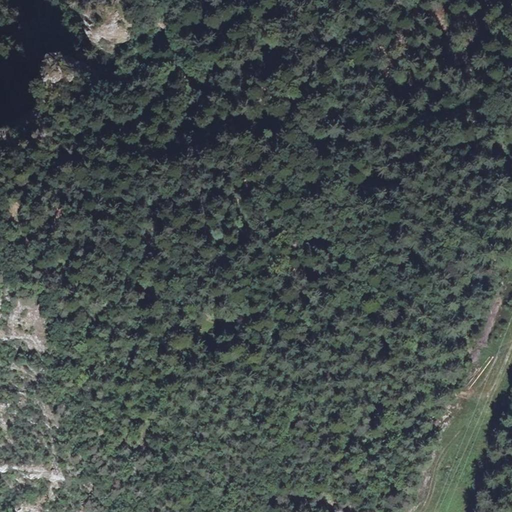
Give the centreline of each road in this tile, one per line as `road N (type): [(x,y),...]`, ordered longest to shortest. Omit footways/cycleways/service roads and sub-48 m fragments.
road 1 (track): [(511,413),(495,382),(480,376),(365,347),(250,332),(146,281),(98,268)]
road 2 (track): [(447,511),(511,339)]
